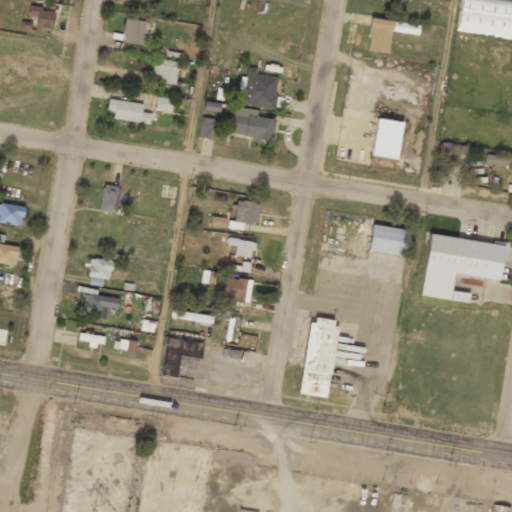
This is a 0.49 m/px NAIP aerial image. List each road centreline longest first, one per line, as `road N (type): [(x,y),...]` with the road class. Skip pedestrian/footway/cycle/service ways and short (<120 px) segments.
road 1 (residential): [(8,511),(94,0)]
road 2 (residential): [(0,132),(511,216)]
road 3 (tertiary): [(0,373),(511,456)]
road 4 (residential): [(267,417),(336,0)]
